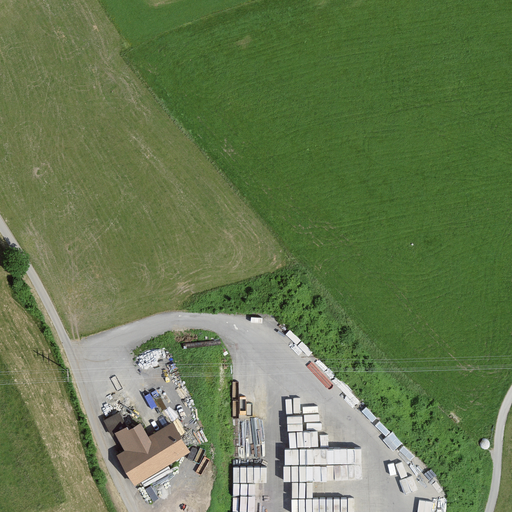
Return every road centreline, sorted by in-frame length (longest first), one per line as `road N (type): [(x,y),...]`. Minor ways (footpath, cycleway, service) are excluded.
road 1 (unknown): [(396,511),(368,450),(263,349),(233,332),(190,320),(94,348),(69,364)]
road 2 (unclassified): [(131,511),(32,278),(0,226)]
